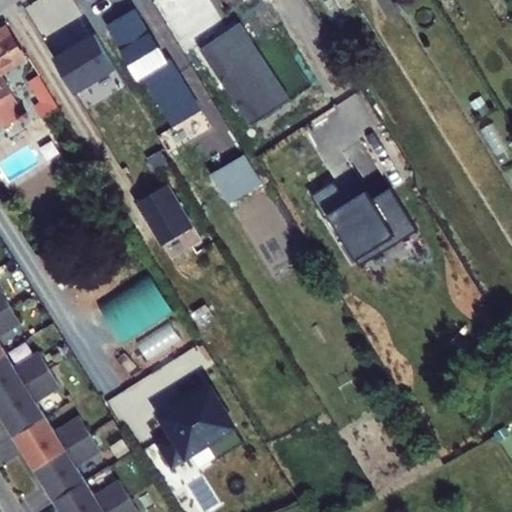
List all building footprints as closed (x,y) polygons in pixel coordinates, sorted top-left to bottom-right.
[(399,12),(391,0),(375,0),(388,18),(399,12)] [(174,126),(201,110),(169,58),(166,60),(134,9),(108,26),(139,77),(143,75),(174,126)] [(241,22),(201,49),(251,124),(285,101),(247,44),(253,40),(241,22)] [(116,67),(95,33),(54,59),(75,93),(116,67)] [(0,71),(19,60),(5,39),(0,42),(0,118),(5,126),(23,114),(0,77),(0,71)] [(59,106),(48,88),(41,92),(45,101),(28,111),(33,119),(37,117),(38,120),(59,106)] [(261,179),(245,153),(215,171),(231,197),(261,179)] [(194,226),(168,183),(137,202),(162,245),(194,226)] [(357,260),(414,223),(392,187),(353,211),(348,202),(329,214),(357,260)] [(137,234),(129,221),(98,241),(105,253),(137,234)] [(150,277),(100,310),(122,344),(172,311),(150,277)] [(0,311),(13,303),(2,286),(0,286),(0,311)] [(13,303),(0,311),(0,355),(8,351),(0,337),(0,335),(24,321),(13,303)] [(8,351),(0,355),(0,399),(53,367),(42,350),(17,365),(8,351)] [(53,367),(0,399),(0,407),(17,434),(49,415),(39,400),(64,385),(53,367)] [(176,402),(159,412),(171,432),(158,440),(172,463),(207,442),(217,457),(244,440),(209,385),(177,404),(176,402)] [(49,415),(17,434),(37,467),(94,432),(82,414),(58,429),(49,415)] [(94,432),(37,467),(58,499),(83,483),(89,479),(80,465),(105,450),(94,432)] [(83,483),(58,499),(65,511),(107,511),(134,495),(122,478),(98,493),(89,479),(83,483)] [(143,511),(134,495),(107,511),(143,511)]
